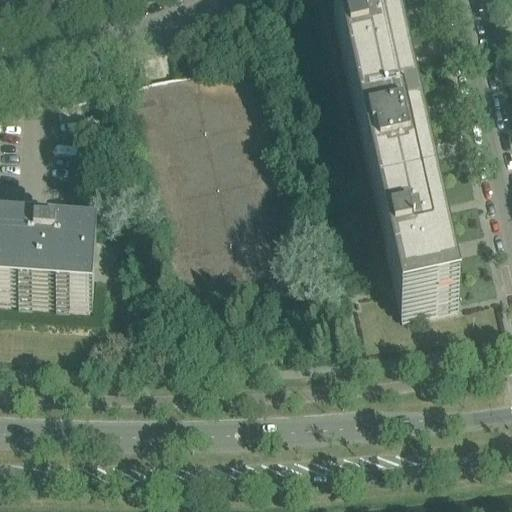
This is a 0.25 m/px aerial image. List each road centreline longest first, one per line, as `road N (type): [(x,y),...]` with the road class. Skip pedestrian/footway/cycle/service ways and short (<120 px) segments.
road 1 (tertiary): [(0,481),(315,486),(511,462)]
road 2 (tertiary): [(511,412),(223,438),(0,435)]
road 3 (residential): [(511,230),(460,0)]
road 4 (residential): [(0,75),(211,0)]
